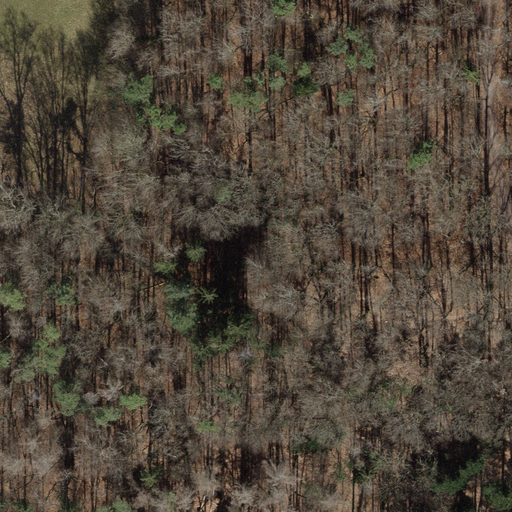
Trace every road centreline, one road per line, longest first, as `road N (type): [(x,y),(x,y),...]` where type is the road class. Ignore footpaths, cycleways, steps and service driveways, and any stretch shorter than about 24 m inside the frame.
road 1 (track): [(371,511),(184,354),(137,294),(109,210)]
road 2 (track): [(511,137),(486,40),(494,0)]
